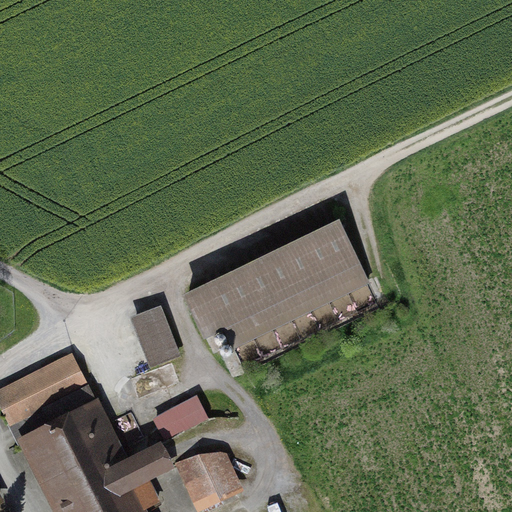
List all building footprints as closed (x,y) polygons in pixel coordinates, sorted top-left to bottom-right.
[(381,307),(340,219),(254,260),(180,294),(202,340),(219,332),(228,350),(234,348),(245,371),(381,307)] [(161,306),(124,321),(135,347),(145,372),(182,357),(161,306)] [(0,406),(8,423),(92,383),(76,350),(37,368),(0,385),(0,406)] [(206,420),(194,395),(176,404),(158,412),(170,437),(206,420)] [(147,511),(135,489),(173,470),(161,446),(134,460),(102,397),(17,439),(54,511),(147,511)] [(245,491),(224,443),(176,464),(197,511),(222,501),(245,491)]
